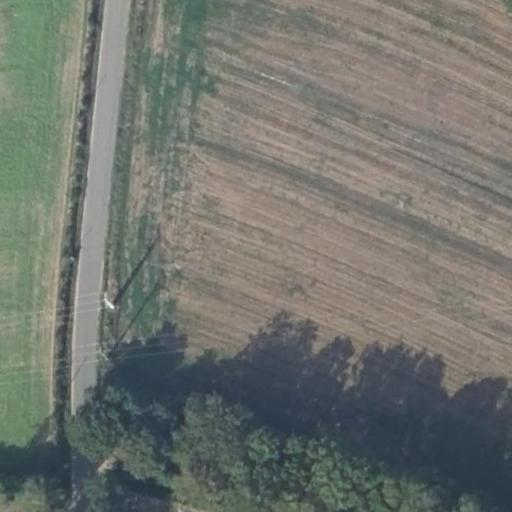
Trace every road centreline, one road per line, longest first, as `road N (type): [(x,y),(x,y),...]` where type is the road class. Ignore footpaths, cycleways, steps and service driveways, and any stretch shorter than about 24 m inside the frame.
road 1 (unclassified): [(117,0),(86,297),(86,511)]
road 2 (track): [(84,469),(263,476),(339,496),(345,511)]
